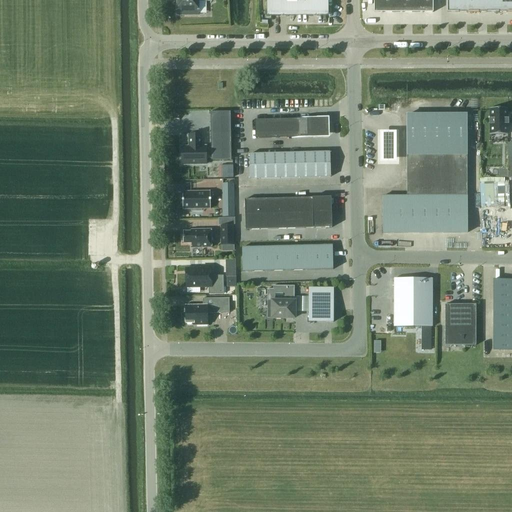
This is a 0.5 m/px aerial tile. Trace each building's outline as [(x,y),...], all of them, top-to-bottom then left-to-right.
[(211,0),(177,0),(177,16),(185,16),(185,11),(198,11),(198,4),(198,2),(212,2),(211,0)] [(328,12),(327,0),(266,0),(267,18),(288,17),(288,14),(328,12)] [(433,13),(432,0),(373,0),(374,0),(374,13),(384,13),(384,12),(392,12),(392,13),(404,13),(404,12),(412,12),(412,13),(424,13),(424,12),(432,12),(432,13),(433,13)] [(511,0),(446,0),(447,13),(511,12),(511,0)] [(507,109),(490,109),(490,135),(507,135),(507,109)] [(230,112),(210,113),(211,147),(211,159),(211,161),(231,160),(230,112)] [(465,115),(405,116),(406,196),(466,196),(465,115)] [(290,139),(308,138),(308,118),(290,119),(290,120),(256,120),(257,139),(290,138),(290,139)] [(308,118),(308,138),(330,138),(330,118),(308,118)] [(400,163),(399,129),(377,130),(378,163),(400,163)] [(181,147),(182,165),(206,164),(206,159),(211,159),(211,147),(206,148),(206,147),(201,147),(201,135),(189,135),(189,147),(181,147)] [(330,153),(249,155),(250,180),(330,177),(330,153)] [(232,166),(220,166),(220,178),(232,178),(232,166)] [(182,193),(182,210),(192,209),(192,211),(201,211),(201,209),(210,209),(210,192),(182,193)] [(234,195),(224,196),(224,209),(234,208),(234,195)] [(383,234),(467,233),(467,196),(382,197),(383,234)] [(332,228),(331,198),(245,200),(245,230),(332,228)] [(221,226),(222,246),(234,246),(234,225),(221,226)] [(191,248),(211,248),(211,230),(191,230),(191,232),(183,232),(183,244),(191,244),(191,248)] [(332,246),(242,248),(243,272),(333,270),(332,246)] [(237,285),(237,259),(228,259),(228,285),(237,285)] [(208,287),(209,295),(223,295),(223,276),(211,276),(211,267),(202,267),(202,269),(186,270),(186,288),(208,287)] [(511,278),(494,278),(494,348),(511,348),(511,278)] [(432,279),(394,279),(394,327),(432,327),(432,279)] [(294,319),(295,302),(295,286),(273,286),(273,289),(268,289),(268,309),(268,318),(294,319)] [(333,323),(333,301),(333,288),(308,288),(308,301),(308,323),(333,323)] [(207,326),(207,314),(229,314),(229,299),(202,299),(202,306),(185,306),(186,324),(196,324),(196,326),(207,326)] [(445,346),(476,346),(476,305),(445,305),(445,346)]
